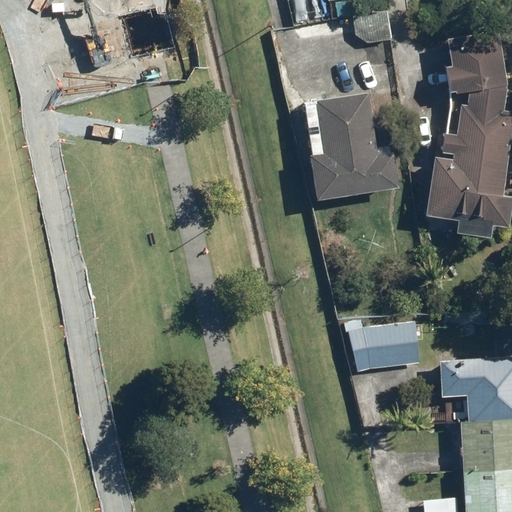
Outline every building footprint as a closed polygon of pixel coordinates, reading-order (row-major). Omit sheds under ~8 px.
[(324,0),(325,3),(331,2),(334,18),(353,14),(350,0),(324,0)] [(445,98),(435,160),(426,160),(419,222),(447,225),(446,237),(485,241),(486,230),(503,232),(507,198),(496,197),(508,118),(511,117),(511,89),(501,91),(494,34),(440,41),(444,70),(437,71),(441,98),(445,98)] [(313,155),(311,156),(318,201),(400,188),(393,145),(377,147),(369,93),(304,103),(313,155)] [(354,375),(377,369),(417,367),(414,324),(368,327),(344,333),(354,375)] [(511,421),(511,361),(433,366),(435,401),(460,399),(461,425),(511,421)] [(409,474),(455,471),(457,511),(511,511),(511,421),(461,425),(453,425),(454,452),(408,454),(409,474)] [(454,511),(454,500),(420,502),(420,511),(454,511)]
